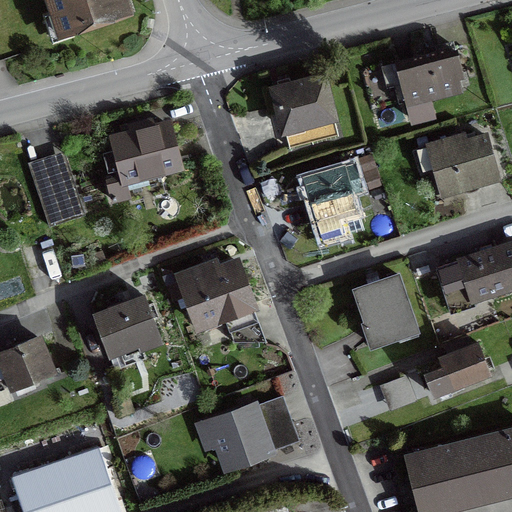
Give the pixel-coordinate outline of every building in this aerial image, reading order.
[(65,34),(128,13),(123,0),(47,0),(52,13),(59,14),(65,34)] [(460,74),(453,48),(396,64),(405,102),(458,88),(455,75),(460,74)] [(290,86),(288,81),(276,84),(278,89),(273,91),(288,149),(337,136),(322,78),(290,86)] [(146,175),(177,167),(166,126),(145,131),(143,124),(129,127),(131,135),(113,139),(123,177),(106,182),(111,202),(128,197),(126,189),(148,183),(146,175)] [(441,195),(496,179),(484,138),(463,144),(462,137),(427,147),(441,195)] [(64,152),(28,163),(48,226),(83,215),(64,152)] [(354,169),(304,183),(321,241),(343,235),(337,215),(355,210),(348,188),(359,185),(354,169)] [(511,287),(511,244),(460,261),(472,300),(511,287)] [(222,316),(251,306),(235,265),(212,273),(209,266),(179,277),(199,333),(225,324),(222,316)] [(369,286),(354,291),(371,342),(413,327),(396,277),(376,284),(375,282),(368,284),(369,286)] [(120,306),(120,303),(106,308),(107,311),(93,316),(108,355),(118,351),(124,367),(143,359),(139,348),(159,340),(143,297),(120,306)] [(0,358),(13,389),(50,374),(36,338),(0,352),(0,358)] [(465,341),(454,345),(456,352),(438,359),(442,369),(424,377),(432,396),(488,373),(476,344),(468,347),(465,341)] [(210,423),(226,468),(268,452),(252,407),(210,423)] [(279,448),(296,441),(291,426),(274,433),(279,448)] [(435,511),(511,492),(511,430),(406,458),(419,511),(435,511)] [(22,511),(118,511),(97,449),(11,478),(22,511)]
